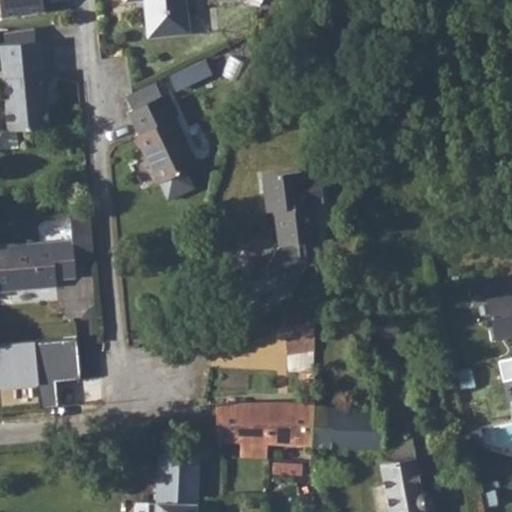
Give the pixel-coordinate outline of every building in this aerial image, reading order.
[(0,0),(0,2),(2,15),(42,10),(40,0),(0,0)] [(124,0),(128,0),(147,0),(148,6),(144,11),(147,37),(189,33),(185,0),(124,0)] [(3,30),(4,43),(34,40),(33,26),(3,30)] [(0,43),(0,51),(8,130),(15,129),(49,125),(45,89),(48,88),(46,72),(43,72),(39,40),(34,40),(4,43),(0,43)] [(218,67),(212,53),(176,71),(182,85),(218,67)] [(154,81),(129,93),(135,107),(161,95),(154,81)] [(135,107),(131,109),(141,131),(137,134),(169,200),(196,187),(187,168),(198,163),(164,93),(161,95),(135,107)] [(8,130),(0,131),(0,146),(17,144),(15,129),(8,130)] [(275,220),(279,245),(265,272),(295,289),(309,262),(301,258),(299,242),(318,240),(313,205),(324,203),(320,174),(313,169),(301,171),(301,168),(262,174),(267,210),(274,209),(275,220)] [(90,208),(70,210),(73,239),(93,237),(90,208)] [(274,209),(267,210),(268,221),(275,220),(274,209)] [(93,237),(73,239),(74,262),(94,259),(93,237)] [(74,262),(73,239),(0,246),(0,290),(57,286),(57,279),(76,276),(74,262)] [(511,286),(486,292),(494,332),(511,328),(511,286)] [(315,319),(287,324),(287,355),(314,351),(315,319)] [(511,354),(499,358),(504,378),(511,376),(511,354)] [(307,372),(306,392),(315,392),(316,372),(307,372)] [(266,403),(216,403),(218,439),(313,445),(314,404),(266,403)] [(314,404),(313,445),(379,448),(392,511),(428,511),(428,510),(431,507),(434,502),(434,497),(433,493),(429,490),(423,489),(412,436),(385,440),(386,408),(314,404)] [(156,511),(196,511),(201,454),(160,453),(157,502),(156,511)] [(156,511),(157,502),(136,501),(135,511),(156,511)]
